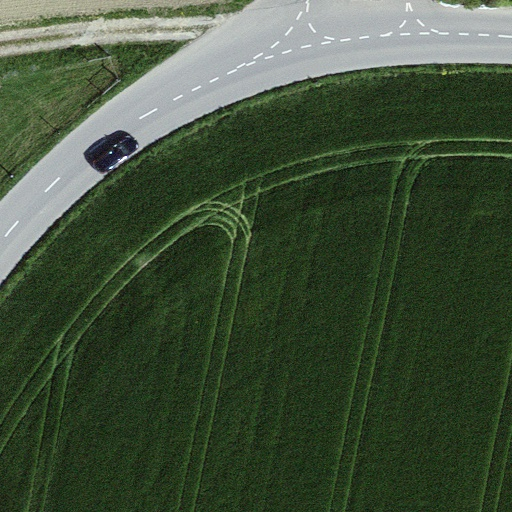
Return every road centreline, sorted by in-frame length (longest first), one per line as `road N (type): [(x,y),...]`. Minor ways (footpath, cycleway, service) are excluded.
road 1 (tertiary): [(0,243),(94,148),(277,43)]
road 2 (track): [(277,43),(214,28),(141,27),(0,46)]
road 3 (tertiary): [(277,43),(414,32)]
